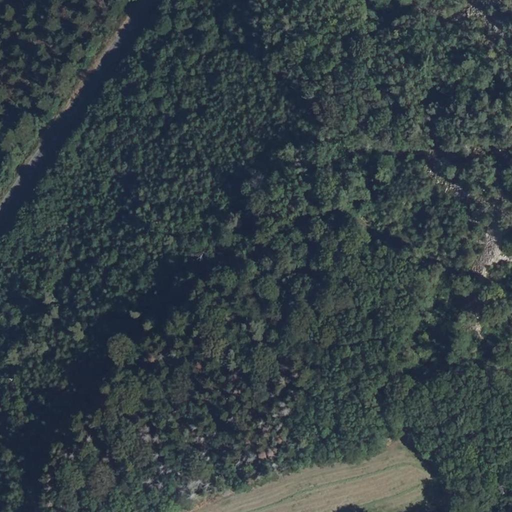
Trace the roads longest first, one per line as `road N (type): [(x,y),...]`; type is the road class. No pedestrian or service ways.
road 1 (tertiary): [(156,0),(0,221)]
road 2 (track): [(427,511),(458,491),(415,435),(420,381),(485,345),(511,343)]
